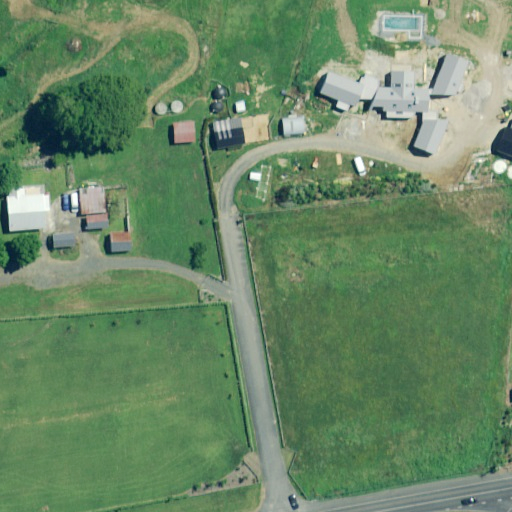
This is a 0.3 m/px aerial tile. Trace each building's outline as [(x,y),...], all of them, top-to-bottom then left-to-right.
[(348,84),(339,100),(358,111),(367,95),(348,84)] [(196,142),(195,123),(174,123),(175,143),(196,142)] [(68,175),(59,176),(60,190),(70,189),(68,175)] [(107,228),(104,188),(81,190),(82,215),(87,214),(88,230),(107,228)] [(50,210),(48,195),(29,197),(29,189),(16,190),(17,198),(7,199),(10,231),(47,228),(46,210),(50,210)] [(75,247),(75,231),(53,232),(54,248),(75,247)] [(133,253),(132,233),(112,234),(112,254),(133,253)] [(132,264),(132,256),(113,256),(113,264),(132,264)]
